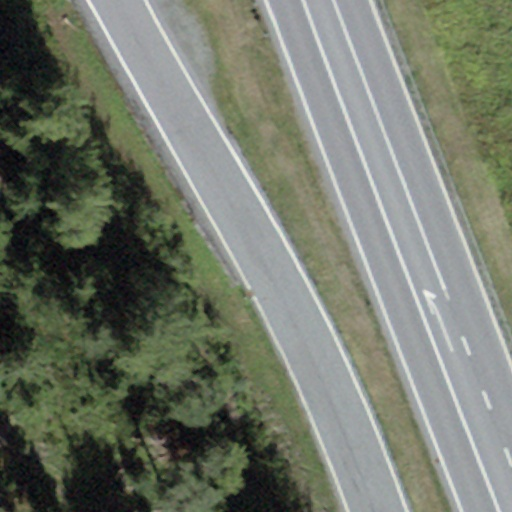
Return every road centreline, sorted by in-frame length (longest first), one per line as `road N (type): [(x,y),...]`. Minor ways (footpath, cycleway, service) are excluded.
road 1 (unclassified): [(117,0),(312,356),(377,511)]
road 2 (primary): [(306,0),(505,511)]
